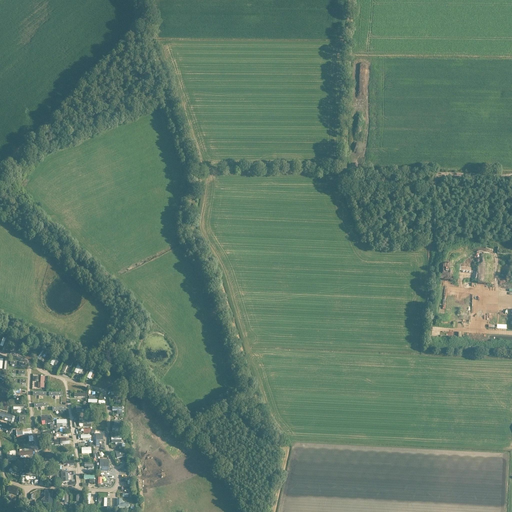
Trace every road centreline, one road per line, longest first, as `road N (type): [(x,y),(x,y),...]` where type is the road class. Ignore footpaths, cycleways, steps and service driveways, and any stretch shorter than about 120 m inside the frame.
road 1 (track): [(136,0),(195,169),(187,230),(209,270),(259,427),(284,451)]
road 2 (track): [(347,0),(342,169),(511,174)]
road 3 (unknown): [(26,360),(42,488)]
